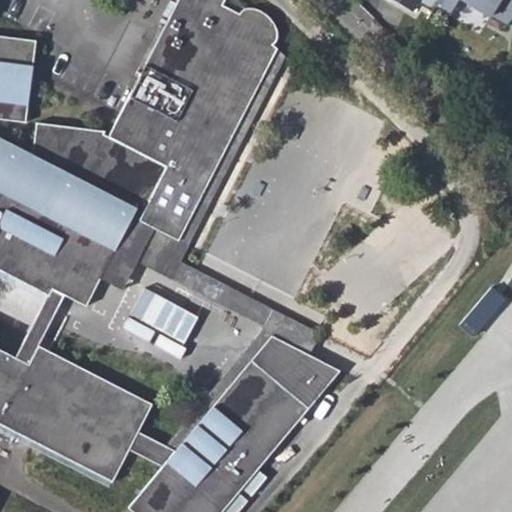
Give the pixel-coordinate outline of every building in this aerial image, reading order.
[(0,269),(48,295),(49,295),(53,289),(64,294),(86,305),(100,278),(134,213),(141,216),(139,220),(179,240),(277,48),(272,44),(274,41),(275,37),(276,33),(276,30),(275,26),(273,20),(270,17),(266,13),(262,11),(258,10),(255,9),(249,9),(244,11),(239,13),(222,5),(224,0),(177,0),(108,136),(103,134),(105,131),(36,122),(31,160),(0,144),(0,119),(25,122),(36,40),(0,35),(0,269)] [(424,0),(399,0),(417,11),(424,0)] [(435,0),(431,7),(449,18),(459,2),(485,18),(495,0),(435,0)] [(271,335),(309,355),(320,333),(180,261),(285,56),(277,48),(179,240),(139,220),(141,216),(134,213),(100,278),(122,289),(137,261),(264,327),(165,445),(175,450),(271,335)] [(491,283),(462,324),(477,335),(506,294),(491,283)] [(48,295),(16,358),(28,364),(38,344),(64,294),(53,289),(49,295),(48,295)] [(175,450),(162,466),(128,507),(133,511),(221,511),(340,370),(309,355),(271,335),(175,450)] [(0,423),(112,482),(128,449),(162,466),(175,450),(165,445),(138,431),(152,404),(38,344),(28,364),(16,358),(0,349),(0,423)]
